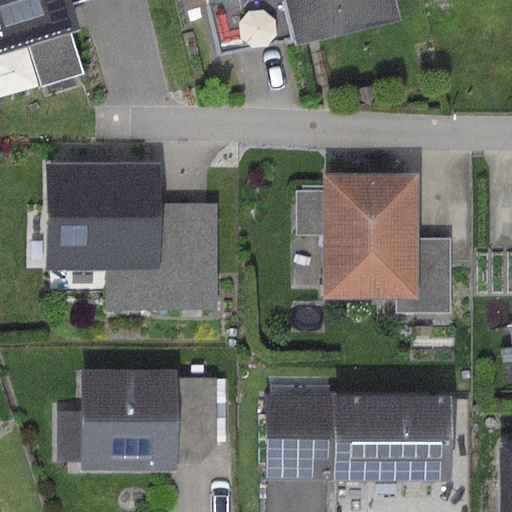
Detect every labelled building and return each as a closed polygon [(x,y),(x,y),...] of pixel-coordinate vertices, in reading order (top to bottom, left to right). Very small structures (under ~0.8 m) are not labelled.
[(0,0),(0,52),(24,44),(67,30),(75,28),(67,5),(65,0),(0,0)] [(203,0),(216,56),(287,40),(289,47),(395,21),(390,0),(203,0)] [(80,72),(67,30),(24,44),(38,86),(80,72)] [(157,160),(40,160),(40,269),(105,269),(105,308),(214,308),(214,202),(157,202),(157,160)] [(411,174),(318,174),(318,299),(392,299),(392,312),(448,312),(448,238),(411,238),(411,174)] [(173,371),(75,371),(74,470),(172,471),(172,465),(172,445),(211,445),(211,378),(173,378),(173,371)] [(446,393),(261,393),(261,478),(446,477),(446,393)] [(511,511),(511,439),(493,440),(493,511),(511,511)] [(195,465),(211,445),(172,445),(172,465),(195,465)]
